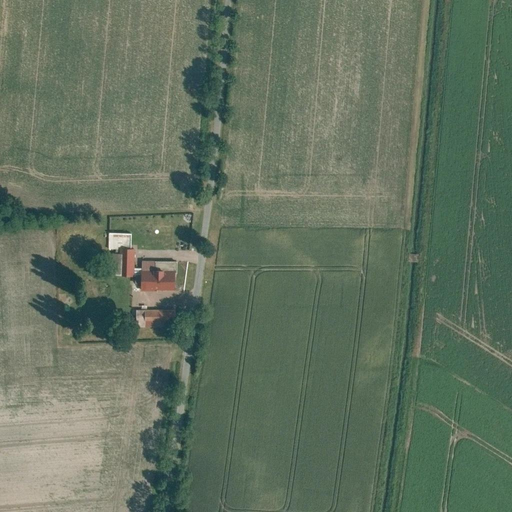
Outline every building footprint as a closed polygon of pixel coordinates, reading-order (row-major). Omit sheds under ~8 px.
[(128,232),(105,232),(105,247),(119,247),(128,248),(128,232)] [(131,274),(132,248),(128,248),(119,247),(119,253),(117,274),(131,274)] [(106,273),(117,274),(119,253),(107,252),(106,273)] [(139,270),(173,270),(173,260),(139,261),(139,270)] [(173,270),(139,270),(139,289),(173,289),(173,270)] [(170,309),(134,309),(134,326),(171,326),(170,309)]
